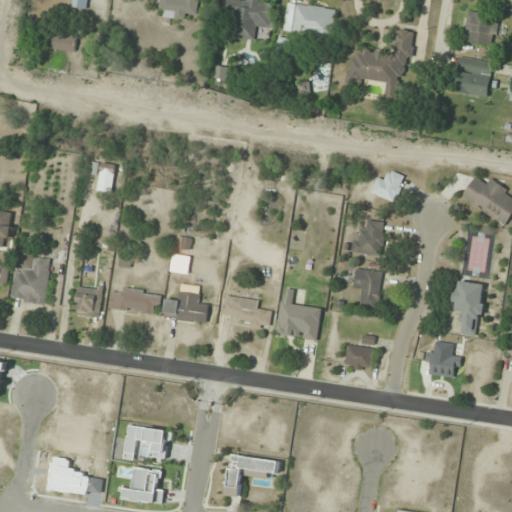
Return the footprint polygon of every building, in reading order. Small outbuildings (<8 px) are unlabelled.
[(72,0),(72,7),(87,9),(88,0),(72,0)] [(159,0),(158,16),(187,19),(188,14),(198,15),(199,0),(159,0)] [(227,0),(227,14),(236,14),(234,39),(258,40),(258,31),(272,31),(273,0),(227,0)] [(285,33),(333,39),(337,9),(289,3),(285,33)] [(489,15),(469,18),(473,43),(492,41),(489,15)] [(411,31),(396,29),(393,53),(352,48),(348,81),(387,86),(385,99),(403,101),(411,31)] [(53,49),(76,52),(78,36),(55,33),(53,49)] [(493,62),(460,58),(455,93),(488,97),(493,62)] [(115,164),(100,164),(100,184),(115,184),(115,164)] [(388,180),(380,176),(372,192),(394,203),(406,177),(393,171),(388,180)] [(474,177),(461,198),(507,226),(511,217),(511,191),(488,177),(484,183),(474,177)] [(0,248),(6,249),(6,240),(12,240),(15,213),(0,210),(0,248)] [(356,229),(353,252),(382,256),(386,223),(367,221),(365,231),(356,229)] [(132,252),(121,252),(120,267),(132,267),(132,252)] [(12,301),(47,305),(52,260),(34,258),(33,269),(16,267),(12,301)] [(383,272),(357,269),(355,288),(364,289),(362,307),(379,309),(383,272)] [(460,334),(480,337),(487,284),(457,280),(453,311),(463,312),(460,334)] [(101,319),(104,287),(80,284),(77,316),(101,319)] [(110,309),(152,315),(153,307),(160,308),(162,292),(122,287),(121,292),(112,291),(110,309)] [(165,318),(207,324),(210,305),(200,304),(201,294),(179,291),(177,301),(167,300),(165,318)] [(264,301),(226,296),(223,315),(243,317),(242,327),(271,331),(273,313),(263,311),(264,301)] [(373,369),(373,336),(363,336),(363,345),(348,345),(348,369),(373,369)] [(425,373),(460,378),(462,356),(428,352),(425,373)] [(280,460),(233,453),(228,495),(241,497),(244,474),(278,479),(280,460)] [(164,504),(166,470),(136,467),(134,488),(123,487),(122,501),(164,504)]
